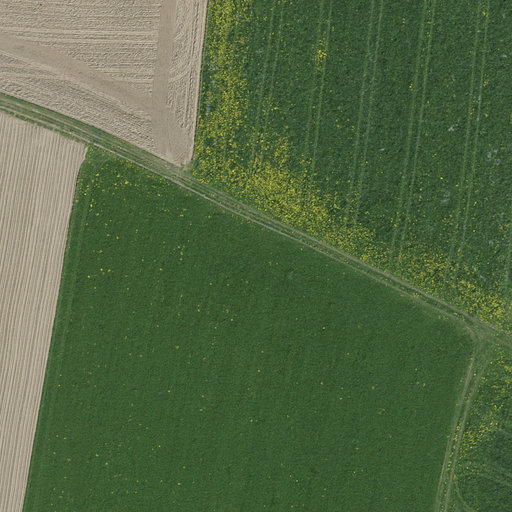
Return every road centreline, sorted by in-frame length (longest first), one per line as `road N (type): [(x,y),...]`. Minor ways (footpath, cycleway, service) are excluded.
road 1 (track): [(0,110),(511,345)]
road 2 (track): [(489,334),(458,415),(440,511)]
